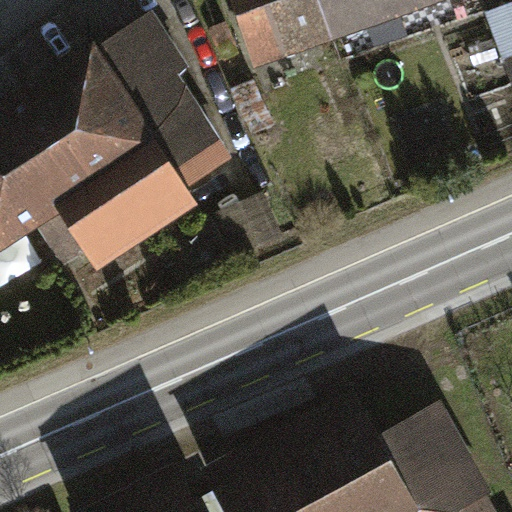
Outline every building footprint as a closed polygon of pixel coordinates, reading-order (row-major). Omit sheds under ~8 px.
[(329,31),(318,0),(237,0),(257,56),(329,31)] [(318,0),(329,31),(420,0),(318,0)] [(134,5),(0,89),(0,232),(43,205),(83,267),(187,201),(177,186),(228,154),(134,5)] [(511,6),(481,17),(499,68),(511,63),(511,6)] [(259,198),(214,220),(233,258),(278,235),(259,198)] [(335,384),(193,461),(220,511),(496,511),(433,395),(362,433),(335,384)] [(183,511),(160,467),(73,511),(183,511)]
